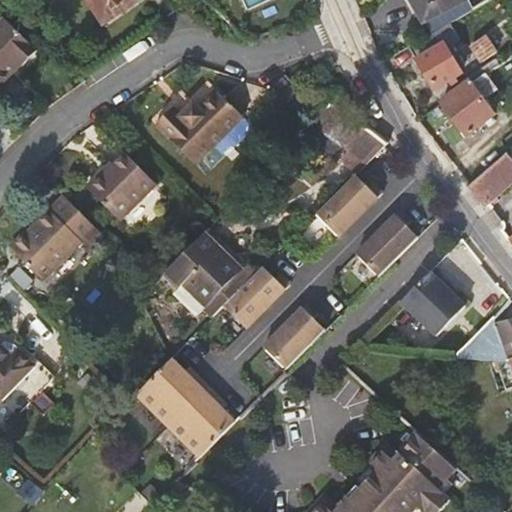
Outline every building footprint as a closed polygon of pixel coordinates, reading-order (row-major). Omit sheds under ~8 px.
[(131,0),(89,0),(105,23),(134,3),(131,0)] [(427,21),(433,33),(449,24),(489,1),(488,0),(410,0),(424,23),(427,21)] [(36,53),(3,20),(0,22),(0,85),(10,77),(9,75),(18,65),(22,68),(36,53)] [(433,33),(410,47),(435,89),(461,74),(446,49),(459,42),(449,24),(433,33)] [(496,52),(486,37),(473,47),(483,62),(496,52)] [(484,74),(499,64),(496,60),(471,77),(474,81),(484,74)] [(474,81),(471,84),(484,102),(497,92),(484,74),(474,81)] [(289,83),(286,79),(273,93),(284,103),(296,89),(289,83)] [(484,102),(471,84),(469,82),(441,103),(467,136),(494,116),(484,102)] [(244,117),(217,91),(200,107),(194,103),(181,116),(174,108),(157,125),(198,165),(244,117)] [(341,109),(339,91),(307,107),(304,110),(322,127),(317,132),(340,154),(365,126),(341,109)] [(388,143),(365,126),(340,154),(335,160),(354,179),(388,143)] [(157,185),(126,155),(105,176),(102,174),(88,188),(122,222),(157,185)] [(475,181),(467,187),(476,199),(481,205),(511,182),(511,167),(506,159),(475,181)] [(471,175),(462,180),(467,187),(475,181),(471,175)] [(352,180),(313,219),(337,241),(380,197),(369,186),(364,191),(352,180)] [(81,215),(65,198),(39,226),(41,227),(33,235),(30,232),(13,250),(46,281),(83,245),(90,250),(104,236),(81,215)] [(355,258),(378,281),(416,241),(404,229),(408,224),(398,214),(355,258)] [(231,251),(210,229),(204,237),(241,274),(248,267),(231,251)] [(241,274),(204,237),(201,241),(195,247),(177,266),(167,277),(178,290),(186,284),(219,317),(223,313),(240,296),(258,277),(248,267),(241,274)] [(10,277),(25,291),(32,282),(18,268),(10,277)] [(240,296),(223,313),(246,335),(289,291),(278,280),(274,285),(262,273),(258,277),(240,296)] [(444,286),(430,273),(401,303),(437,337),(466,307),(452,294),(444,286)] [(444,286),(452,294),(455,291),(447,283),(444,286)] [(496,318),(495,319),(509,360),(511,359),(511,300),(496,318)] [(307,308),(263,352),(286,375),(297,365),(313,348),(325,335),(313,324),(318,318),(307,308)] [(509,360),(495,319),(496,318),(495,317),(455,356),(457,357),(509,360)] [(10,357),(17,349),(15,347),(5,344),(1,348),(10,357)] [(1,348),(0,346),(0,399),(1,401),(35,367),(17,349),(10,357),(1,348)] [(137,395),(168,428),(208,387),(189,369),(185,373),(172,360),(137,395)] [(168,428),(200,459),(235,423),(223,410),(227,406),(208,387),(168,428)] [(417,435),(399,455),(440,492),(458,472),(434,450),(417,435)] [(392,448),(388,445),(368,463),(371,467),(392,448)] [(440,492),(399,455),(392,448),(371,467),(376,472),(419,510),(420,511),(434,511),(447,499),(440,492)] [(417,511),(419,510),(376,472),(362,485),(386,511),(417,511)] [(18,493),(33,505),(43,493),(28,481),(18,493)] [(143,493),(152,502),(160,494),(150,485),(143,493)] [(386,511),(362,485),(347,499),(343,495),(335,503),(344,511),(386,511)] [(302,509),(305,511),(326,494),(323,490),(302,509)] [(344,511),(335,503),(326,494),(305,511),(344,511)]
